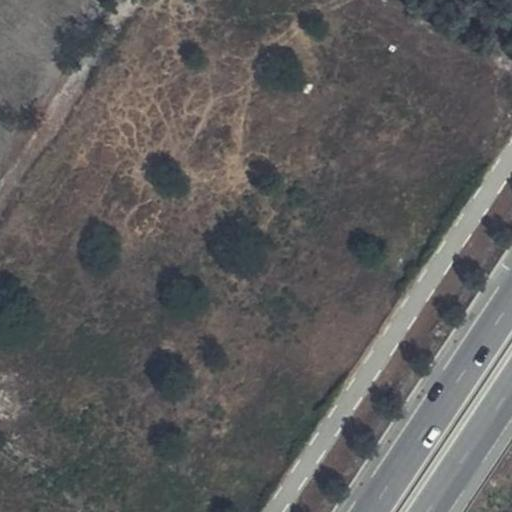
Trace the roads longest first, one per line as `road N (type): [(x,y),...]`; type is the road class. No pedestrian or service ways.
road 1 (unclassified): [(511,161),(280,511)]
road 2 (trunk): [(511,300),(369,511)]
road 3 (trunk): [(428,511),(511,387)]
